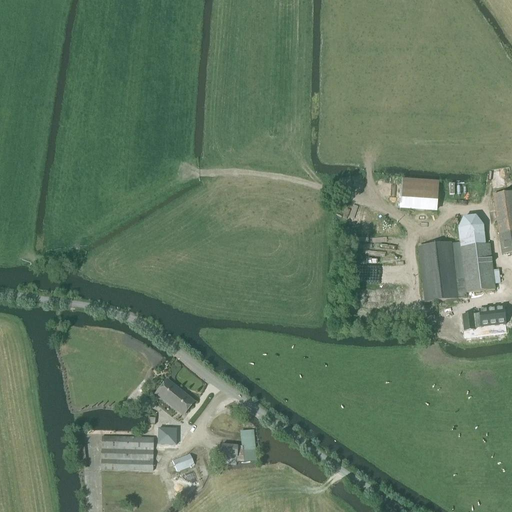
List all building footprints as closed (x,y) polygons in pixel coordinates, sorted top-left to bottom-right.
[(436,212),(438,183),(402,181),(400,209),(436,212)] [(511,193),(493,196),(502,256),(511,254),(511,193)] [(495,291),(494,286),(500,285),(499,271),(492,271),(489,246),(486,246),(483,228),(475,217),(463,219),(457,231),(460,243),(418,248),(424,304),(466,299),(466,295),(495,291)] [(511,332),(511,310),(463,317),(466,339),(511,332)] [(186,401),(188,399),(167,382),(156,395),(183,417),(192,406),(186,401)] [(177,442),(176,431),(166,426),(157,432),(158,443),(167,448),(177,442)] [(236,464),(256,462),(253,432),(241,433),(242,449),(238,448),(222,446),(220,465),(236,466),(236,464)] [(153,472),(154,440),(102,438),(101,471),(153,472)] [(177,472),(195,466),(192,454),(173,460),(177,472)]
